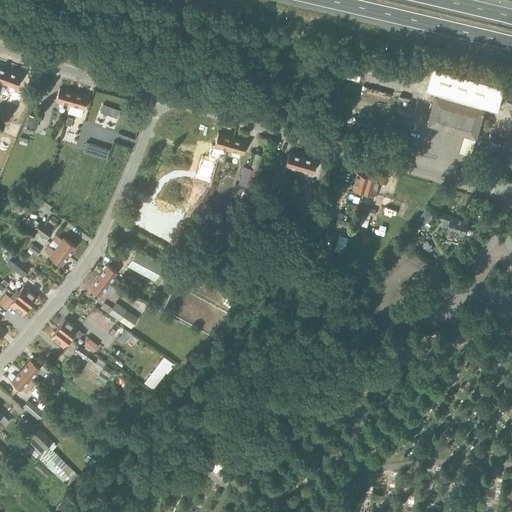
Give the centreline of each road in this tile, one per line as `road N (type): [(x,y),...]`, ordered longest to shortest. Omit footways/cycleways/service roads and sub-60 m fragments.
road 1 (tertiary): [(511,198),(160,98)]
road 2 (residential): [(0,366),(91,257),(160,98)]
road 3 (motorway): [(323,0),(511,43)]
road 4 (tertiary): [(160,98),(0,50)]
